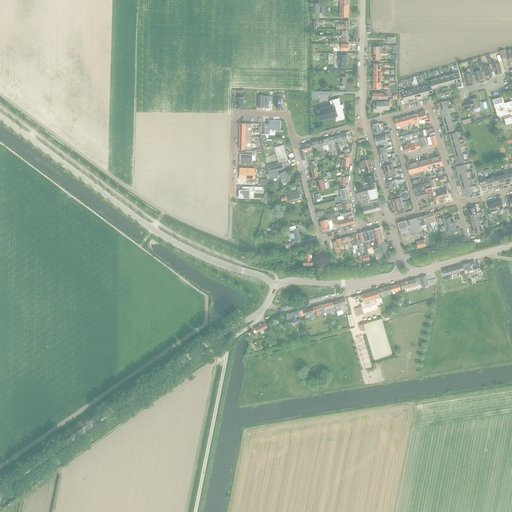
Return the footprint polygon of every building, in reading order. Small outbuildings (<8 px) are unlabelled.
[(333,0),(333,1),(340,1),(340,16),(349,17),(349,0),(333,0)] [(324,3),(313,3),(312,13),(324,13),(324,3)] [(337,29),(340,29),(349,29),(349,20),(344,20),(344,24),(337,24),(337,29)] [(348,60),(348,55),(338,55),(338,67),(347,68),(347,60),(348,60)] [(471,73),(470,72),(473,71),(471,63),(468,64),(469,68),(467,69),(467,70),(468,74),(464,75),(466,83),(473,81),(471,73)] [(499,63),(492,65),(495,73),(501,71),(499,63)] [(490,65),(483,67),(485,76),(492,74),(490,65)] [(480,70),(474,72),(476,80),(479,79),(480,80),(482,80),(482,79),(483,78),(480,70)] [(453,74),(455,82),(461,81),(459,72),(453,74)] [(345,77),(340,76),(340,86),(347,86),(347,79),(348,79),(348,74),(345,74),(345,77)] [(449,84),(455,82),(453,74),(447,75),(449,84)] [(444,86),(449,84),(447,75),(441,77),(444,86)] [(438,87),(444,86),(441,77),(435,79),(438,87)] [(432,89),(438,87),(435,79),(429,80),(431,84),(432,89)] [(432,89),(431,84),(425,86),(427,94),(433,93),(432,89)] [(421,96),(427,94),(425,86),(419,87),(421,96)] [(416,98),(421,96),(419,87),(413,89),(416,98)] [(407,90),(404,91),(403,89),(399,90),(399,100),(403,98),(404,101),(410,99),(407,90)] [(410,99),(416,98),(413,89),(407,90),(410,99)] [(279,98),(275,98),(275,107),(276,107),(276,106),(281,106),(281,107),(282,100),(284,100),(283,94),(279,94),(279,98)] [(263,96),(258,95),(258,107),(263,107),(268,107),(268,96),(263,96)] [(511,96),(509,97),(511,101),(504,103),(503,97),(493,100),(497,115),(501,117),(502,116),(504,117),(506,124),(511,122),(511,96)] [(321,108),(316,110),(319,120),(324,120),(336,116),(337,121),(344,119),(341,109),(344,108),(343,104),(340,105),(338,98),(331,100),(332,105),(321,108)] [(480,108),(480,106),(479,102),(478,102),(477,98),(474,99),(474,98),(470,99),(470,100),(462,102),(464,109),(472,107),(472,108),(473,108),(473,110),(475,111),(477,112),(478,112),(480,110),(480,108)] [(390,109),(390,106),(390,101),(377,102),(377,104),(373,104),(373,112),(383,112),(383,110),(390,109)] [(440,110),(448,108),(447,104),(446,101),(438,103),(440,110)] [(442,118),(450,115),(448,108),(440,110),(442,118)] [(420,112),(420,113),(422,120),(425,119),(425,122),(431,121),(429,115),(426,116),(425,111),(420,112)] [(411,115),(405,116),(407,123),(410,122),(411,125),(414,124),(411,115)] [(444,125),(452,123),(450,115),(442,118),(444,125)] [(400,118),(394,119),(396,126),(399,125),(400,128),(402,127),(400,118)] [(269,123),(264,123),(264,134),(269,134),(269,129),(275,129),(275,131),(281,131),(281,121),(269,121),(269,123)] [(379,123),(372,125),(375,134),(381,132),(380,127),(379,123)] [(452,123),(444,125),(446,132),(454,130),(452,123)] [(426,146),(423,134),(424,133),(423,130),(417,132),(418,135),(420,142),(419,143),(419,142),(418,142),(420,149),(421,148),(420,147),(426,146)] [(451,141),(459,139),(457,134),(459,133),(459,131),(456,132),(449,134),(451,141)] [(341,134),(344,147),(345,146),(345,145),(347,145),(345,139),(348,139),(348,137),(351,136),(350,132),(346,133),(341,134)] [(343,147),(344,147),(341,134),(335,136),(337,142),(339,141),(341,146),(343,146),(343,147)] [(378,145),(384,143),(387,142),(385,135),(376,137),(378,145)] [(429,146),(438,143),(435,135),(430,136),(426,137),(429,146)] [(334,143),(337,142),(335,136),(329,137),(333,150),(334,155),(339,154),(337,152),(336,148),(335,148),(334,143)] [(334,155),(333,150),(329,137),(323,139),(325,145),(328,144),(329,150),(331,149),(332,155),(333,156),(334,155)] [(453,149),(461,147),(459,139),(451,141),(453,149)] [(320,153),(321,153),(318,140),(312,142),(314,148),(317,147),(318,153),(320,152),(320,153)] [(413,151),(411,144),(410,141),(406,143),(407,145),(404,146),(405,153),(413,151)] [(303,149),(300,150),(303,160),(306,159),(304,152),(312,150),(310,143),(301,145),(303,149)] [(380,153),(386,151),(384,143),(378,145),(379,148),(378,148),(380,153)] [(276,164),(269,165),(271,170),(283,167),(282,162),(288,160),(286,154),(287,153),(288,152),(288,151),(287,151),(285,151),(284,145),(274,147),(278,163),(276,164)] [(455,156),(463,154),(461,147),(453,149),(455,156)] [(246,154),(240,154),(240,163),(252,163),(252,155),(255,155),(255,151),(246,151),(246,154)] [(382,161),(388,159),(386,151),(380,153),(382,161)] [(350,157),(350,154),(350,153),(344,154),(338,155),(339,158),(344,156),(343,160),(340,160),(340,165),(349,166),(350,157)] [(463,154),(455,156),(457,164),(465,162),(463,154)] [(438,167),(443,165),(441,156),(435,157),(438,167)] [(432,168),(438,167),(435,157),(429,159),(432,168)] [(373,170),(370,159),(363,161),(360,162),(362,166),(364,166),(365,172),(373,170)] [(426,170),(432,168),(429,159),(424,160),(426,170)] [(421,171),(426,170),(424,160),(418,162),(421,171)] [(415,173),(421,171),(418,162),(413,163),(415,173)] [(410,174),(415,173),(413,163),(407,165),(410,174)] [(458,174),(466,172),(464,165),(456,167),(458,174)] [(308,169),(311,178),(317,176),(314,167),(308,169)] [(240,168),(240,178),(254,178),(254,169),(240,168)] [(288,171),(280,173),(283,183),(289,181),(288,175),(289,175),(288,171)] [(460,182),(468,179),(466,172),(458,174),(460,182)] [(500,184),(506,182),(504,174),(498,176),(500,184)] [(368,190),(377,188),(374,175),(364,177),(365,182),(367,181),(368,185),(367,185),(368,190)] [(494,185),(500,184),(498,176),(492,177),(494,185)] [(488,187),(494,185),(492,177),(486,179),(488,187)] [(396,184),(405,181),(404,178),(398,180),(397,179),(387,181),(389,191),(396,189),(395,185),(396,185),(396,184)] [(324,179),(315,181),(316,185),(317,185),(319,190),(326,188),(324,179)] [(462,189),(470,187),(468,179),(460,182),(462,189)] [(482,188),(488,187),(486,179),(479,181),(482,188)] [(441,189),(443,198),(449,197),(447,190),(449,189),(448,183),(445,183),(446,188),(441,189)] [(239,190),(239,198),(250,198),(250,190),(252,190),(252,187),(245,187),(244,190),(242,190),(239,190)] [(298,190),(288,193),(290,202),(301,199),(299,194),(302,193),(300,187),(297,188),(298,190)] [(425,192),(427,197),(434,195),(432,187),(431,187),(425,189),(426,192),(425,192)] [(470,187),(462,189),(464,196),(472,194),(470,187)] [(341,199),(348,197),(346,188),(334,191),(335,192),(340,191),(341,196),(340,197),(341,199)] [(358,202),(360,201),(362,208),(363,208),(364,214),(381,210),(380,205),(381,205),(377,188),(368,190),(358,192),(358,193),(356,193),(358,202)] [(268,193),(262,201),(265,204),(271,196),(268,193)] [(495,202),(498,210),(504,208),(502,200),(495,202)] [(491,212),(498,210),(495,202),(489,204),(491,212)] [(350,204),(350,203),(342,205),(340,205),(337,206),(338,212),(351,208),(350,204)] [(470,215),(478,213),(476,207),(468,209),(470,215)] [(346,229),(345,226),(355,223),(352,213),(347,215),(348,219),(339,222),(341,230),(346,229)] [(428,214),(430,223),(436,221),(433,213),(428,214)] [(471,221),(479,219),(478,213),(470,215),(471,221)] [(447,224),(455,222),(453,216),(450,217),(449,214),(443,216),(444,219),(446,218),(447,224)] [(421,228),(418,217),(408,219),(413,235),(414,239),(420,238),(419,235),(421,234),(420,233),(422,232),(421,228)] [(323,232),(331,230),(328,219),(320,221),(323,232)] [(414,239),(413,235),(408,219),(398,223),(404,243),(415,240),(414,239)] [(473,227),(481,225),(479,219),(471,221),(473,227)] [(455,222),(447,224),(449,230),(447,231),(448,234),(454,232),(453,229),(456,229),(455,222)] [(473,227),(475,233),(483,231),(481,225),(473,227)] [(374,229),(376,237),(382,235),(380,227),(374,229)] [(292,230),(295,242),(302,240),(301,236),(300,236),(298,228),(292,230)] [(370,243),(369,240),(376,238),(373,229),(363,232),(366,244),(368,249),(369,253),(372,252),(370,243)] [(366,244),(363,232),(357,234),(358,236),(359,236),(360,240),(359,241),(360,244),(361,246),(364,245),(366,250),(368,249),(366,244)] [(352,246),(359,244),(356,234),(350,236),(352,240),(351,240),(352,246)] [(382,235),(376,237),(378,244),(384,242),(383,237),(382,235)] [(348,241),(351,240),(352,240),(350,236),(343,238),(343,239),(342,240),(344,246),(349,244),(348,241)] [(336,242),(333,243),(335,248),(336,254),(341,252),(340,247),(342,246),(342,248),(344,248),(341,238),(336,240),(336,242)] [(424,239),(416,241),(418,248),(426,246),(424,239)] [(384,242),(378,244),(379,247),(373,249),(375,254),(388,250),(385,242),(384,242)] [(305,259),(304,259),(304,266),(305,266),(313,266),(318,266),(317,258),(312,258),(312,256),(304,256),(305,259)] [(479,263),(475,263),(475,261),(462,265),(464,270),(472,268),(472,270),(480,268),(479,263)] [(445,276),(464,270),(462,265),(454,267),(455,267),(443,270),(445,276)] [(427,276),(401,283),(402,289),(410,287),(410,289),(414,288),(413,286),(418,284),(421,284),(422,286),(429,284),(427,276)] [(392,292),(401,289),(399,283),(390,286),(392,292)] [(389,286),(377,290),(379,295),(379,297),(380,297),(379,295),(391,292),(389,286)] [(362,308),(355,310),(356,316),(378,309),(374,299),(379,297),(379,295),(377,290),(362,294),(363,299),(364,302),(361,303),(362,308)] [(342,310),(342,308),(339,300),(334,301),(336,311),(342,310)] [(335,310),(334,307),(333,302),(324,304),(325,309),(326,309),(326,312),(335,310)] [(326,312),(326,309),(325,309),(324,304),(315,307),(313,307),(312,307),(303,310),(305,316),(305,315),(305,317),(307,317),(306,315),(314,313),(315,316),(321,314),(326,312)] [(298,311),(287,314),(288,319),(290,324),(300,321),(299,316),(298,311)] [(266,328),(264,323),(254,328),(256,332),(266,328)]
